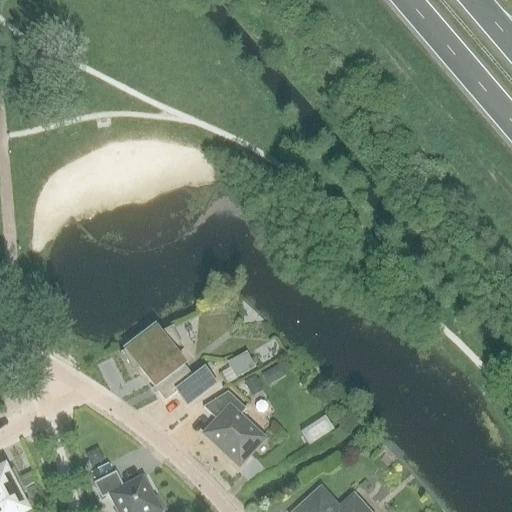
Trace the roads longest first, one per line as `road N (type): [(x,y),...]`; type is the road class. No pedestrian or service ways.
road 1 (residential): [(235,511),(164,434),(78,377)]
road 2 (trunk): [(407,0),(511,122)]
